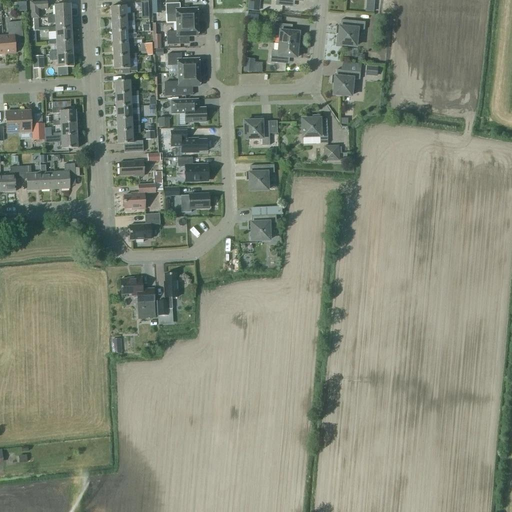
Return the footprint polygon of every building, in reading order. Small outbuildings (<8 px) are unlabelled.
[(247,0),(247,10),(258,11),(259,0),(247,0)] [(47,9),(46,1),(29,2),(31,19),(39,19),(38,10),(47,9)] [(26,2),(16,2),(16,12),(26,11),(26,2)] [(140,2),(140,13),(148,12),(148,2),(140,2)] [(174,15),(174,23),(196,22),(196,9),(179,9),(179,3),(165,4),(165,15),(174,15)] [(47,16),(47,18),(70,17),(70,5),(54,5),(54,6),(48,6),(49,11),(54,11),(54,15),(47,16)] [(110,21),(126,20),(126,21),(134,21),(133,14),(126,14),(125,6),(109,7),(110,21)] [(252,24),(252,21),(257,22),(257,16),(247,15),(247,24),(252,24)] [(47,28),(47,30),(71,29),(70,17),(47,18),(47,20),(55,20),(55,27),(47,28)] [(110,21),(110,33),(127,32),(127,34),(134,34),(134,29),(126,29),(126,21),(126,20),(110,21)] [(339,26),(335,26),(334,34),(338,34),(337,44),(355,46),(356,29),(363,30),(364,22),(340,20),(339,26)] [(8,36),(2,36),(4,54),(15,54),(14,37),(22,37),(21,22),(7,23),(8,36)] [(196,22),(174,23),(174,31),(166,32),(166,45),(180,44),(180,36),(197,36),(196,22)] [(278,36),(278,43),(299,45),(300,34),(298,34),(298,32),(288,31),(288,25),(273,23),(272,35),(278,36)] [(152,24),(152,49),(160,49),(160,41),(155,41),(154,24),(152,24)] [(48,40),(48,42),(71,42),(71,29),(47,30),(48,33),(49,33),(49,36),(55,36),(56,40),(48,40)] [(110,33),(111,45),(127,44),(127,46),(135,46),(134,39),(135,39),(135,34),(134,34),(127,34),(127,32),(110,33)] [(48,52),(49,55),(72,54),(71,42),(48,42),(48,45),(56,45),(56,52),(48,52)] [(299,45),(278,43),(277,51),(270,50),(269,62),(285,64),(285,57),(296,58),(296,56),(298,56),(299,45)] [(111,45),(112,59),(128,58),(135,58),(135,53),(128,54),(127,46),(127,44),(111,45)] [(49,55),(49,57),(57,57),(57,68),(73,67),(72,54),(49,55)] [(177,65),(177,74),(198,73),(198,59),(181,60),(180,54),(166,54),(167,66),(177,65)] [(32,57),(32,69),(43,69),(43,56),(32,57)] [(128,58),(112,59),(112,69),(122,69),(128,69),(129,71),(136,70),(136,66),(128,67),(128,58)] [(256,63),(243,62),(242,72),(255,73),(256,63)] [(366,65),(365,75),(376,76),(377,66),(366,65)] [(359,72),(335,69),(335,76),(331,76),(330,84),(333,84),(332,94),(350,96),(352,79),(359,80),(359,72)] [(198,73),(177,74),(177,82),(163,82),(164,96),(182,96),(182,87),(199,86),(198,73)] [(113,81),(114,95),(130,94),(130,96),(137,96),(137,91),(130,91),(129,80),(113,81)] [(114,95),(114,108),(130,107),(130,109),(138,108),(138,103),(130,104),(130,96),(130,94),(114,95)] [(205,122),(204,108),(185,108),(185,100),(170,100),(171,113),(184,113),(184,123),(205,122)] [(114,108),(115,120),(131,119),(131,121),(138,120),(138,114),(131,114),(130,109),(130,107),(114,108)] [(76,123),(75,111),(59,111),(59,109),(52,109),(52,114),(59,113),(59,121),(59,124),(76,123)] [(18,133),(17,111),(5,112),(6,133),(18,133)] [(30,111),(17,111),(18,133),(30,132),(30,111)] [(301,137),(319,136),(319,144),(327,143),(326,119),(319,119),(319,115),(311,115),(311,119),(301,119),(301,137)] [(243,121),(244,139),(261,138),(261,146),(269,145),(268,121),(261,121),(261,117),(253,117),(253,121),(243,121)] [(169,127),(168,118),(158,118),(158,127),(169,127)] [(115,120),(116,132),(131,131),(131,133),(139,133),(139,126),(131,126),(131,121),(131,119),(115,120)] [(60,136),(76,135),(76,123),(59,124),(59,121),(53,121),(53,126),(60,126),(60,133),(60,136)] [(34,141),(44,140),(43,124),(33,125),(34,141)] [(131,131),(116,132),(116,144),(122,143),(123,152),(142,151),(141,140),(132,141),(131,133),(131,131)] [(170,131),(170,140),(180,139),(180,153),(197,153),(197,151),(206,151),(206,140),(197,140),(197,138),(186,139),(186,131),(170,131)] [(60,136),(60,133),(53,134),(53,139),(61,138),(61,149),(77,148),(76,135),(60,136)] [(338,161),(338,146),(323,146),(323,162),(338,161)] [(147,154),(147,162),(159,162),(159,154),(147,154)] [(192,158),(178,158),(179,182),(207,181),(207,166),(192,166),(192,158)] [(119,176),(134,175),(134,176),(143,175),(142,160),(133,160),(133,161),(118,162),(119,176)] [(63,171),(54,171),(54,190),(69,189),(68,176),(74,176),(73,164),(63,165),(63,171)] [(273,173),(273,165),(249,166),(249,172),(245,173),(246,181),(249,180),(249,190),(267,190),(266,173),(273,173)] [(39,166),(39,172),(40,190),(54,190),(54,171),(44,172),(44,166),(39,166)] [(9,174),(0,174),(0,187),(0,192),(14,191),(14,179),(18,179),(17,167),(9,168),(9,174)] [(30,167),(17,167),(18,179),(26,179),(26,191),(40,190),(39,172),(30,173),(30,167)] [(162,175),(154,176),(154,184),(162,183),(162,175)] [(137,194),(123,195),(124,208),(131,208),(132,209),(144,209),(143,193),(154,192),(154,184),(138,185),(138,193),(137,193),(137,194)] [(208,208),(208,194),(181,195),(181,213),(190,212),(190,208),(208,208)] [(129,225),(130,239),(136,239),(136,242),(143,242),(143,239),(151,238),(150,224),(159,223),(159,213),(145,214),(145,224),(129,225)] [(247,223),(248,230),(251,230),(251,240),(269,239),(268,223),(275,223),(275,215),(251,216),(251,222),(247,223)] [(176,273),(165,273),(165,282),(164,282),(165,297),(165,300),(157,301),(158,315),(168,314),(168,308),(173,308),(172,296),(179,296),(178,281),(177,281),(176,273)] [(122,294),(131,294),(131,297),(136,297),(136,304),(154,303),(154,288),(142,289),(142,277),(132,278),(121,279),(122,294)] [(120,339),(112,340),(112,354),(121,353),(120,339)]
